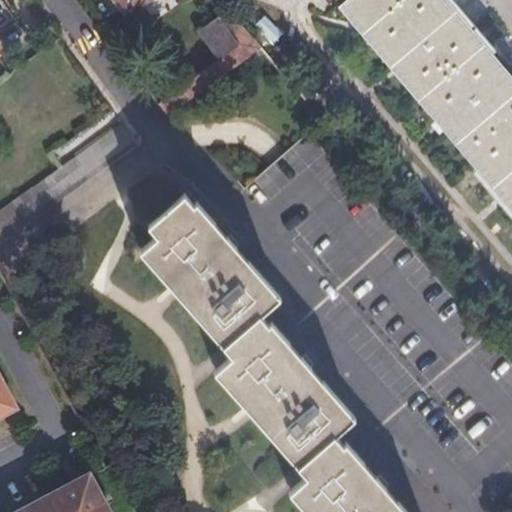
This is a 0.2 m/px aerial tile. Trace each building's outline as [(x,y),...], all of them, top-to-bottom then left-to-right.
[(117,0),(122,6),(132,8),(144,0),(117,0)] [(345,0),(511,195),(511,87),(437,0),(345,0)] [(175,49),(195,76),(243,40),(222,13),(175,49)] [(159,102),(169,117),(262,46),(252,34),(243,40),(195,76),(159,102)] [(124,121),(0,211),(0,244),(139,143),(124,121)] [(268,196),(288,179),(274,163),(254,180),(268,196)] [(159,234),(143,248),(226,345),(207,361),(297,466),(281,480),(309,511),(403,511),(378,483),(366,469),(342,443),(339,445),(331,435),(351,419),(270,323),(267,325),(259,315),(280,296),(198,200),(194,202),(186,193),(151,224),(159,234)] [(0,366),(0,429),(26,416),(0,366)] [(114,511),(94,475),(23,511),(114,511)]
